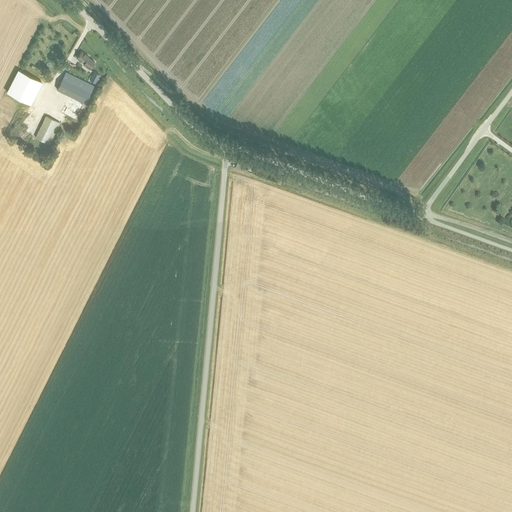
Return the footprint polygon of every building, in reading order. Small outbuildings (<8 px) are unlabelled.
[(82,51),(77,58),(79,60),(79,61),(81,62),(82,61),(84,63),(83,64),(90,69),(95,62),(89,57),(89,56),(82,51)] [(19,70),(8,92),(31,104),(42,81),(19,70)] [(95,71),(90,80),(95,83),(100,74),(95,71)] [(66,72),(57,89),(86,103),(94,86),(66,72)] [(25,121),(29,125),(36,118),(31,114),(25,121)] [(49,144),(60,123),(46,116),(36,137),(49,144)] [(240,154),(238,161),(240,162),(240,163),(245,165),(244,166),(249,168),(253,159),(240,154)] [(276,175),(278,169),(268,165),(266,171),(276,175)]
